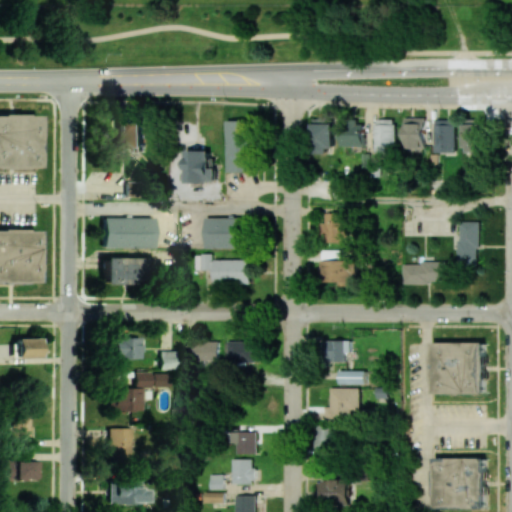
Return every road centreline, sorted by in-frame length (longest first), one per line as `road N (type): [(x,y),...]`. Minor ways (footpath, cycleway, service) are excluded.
road 1 (residential): [(0,312),(511,313)]
road 2 (secondary): [(67,80),(511,94)]
road 3 (secondary): [(511,67),(67,80)]
road 4 (residential): [(291,511),(291,71)]
road 5 (residential): [(68,511),(67,80)]
